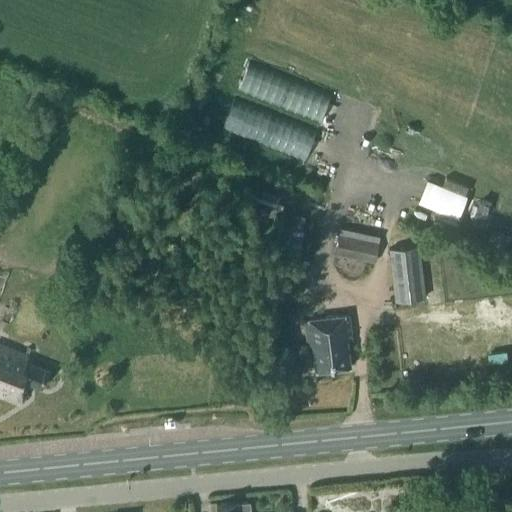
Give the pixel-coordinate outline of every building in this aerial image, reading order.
[(378,240),(340,232),(336,252),(374,260),(378,240)] [(426,297),(420,244),(389,247),(395,300),(426,297)] [(352,338),(348,312),(304,318),(307,343),(312,342),(315,369),(350,364),(347,338),(352,338)] [(20,400),(28,381),(40,386),(48,368),(25,359),(27,354),(0,342),(0,393),(4,395),(4,394),(20,400)] [(292,511),(293,511),(290,511),(250,511),(249,501),(238,502),(238,500),(216,502),(217,511),(292,511)]
